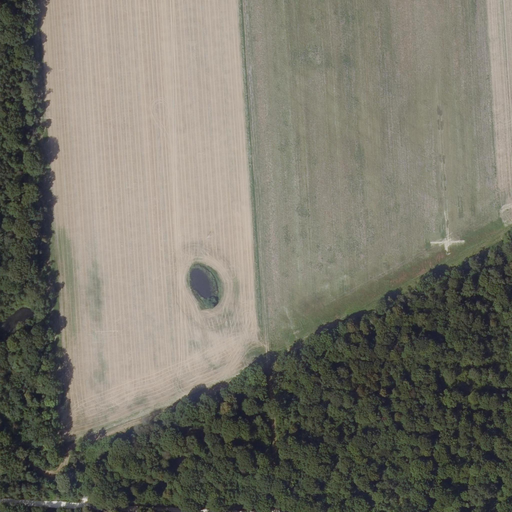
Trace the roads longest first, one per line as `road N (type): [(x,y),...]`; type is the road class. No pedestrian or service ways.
road 1 (track): [(248,0),(282,511)]
road 2 (track): [(37,0),(56,265)]
road 3 (track): [(0,501),(186,511)]
